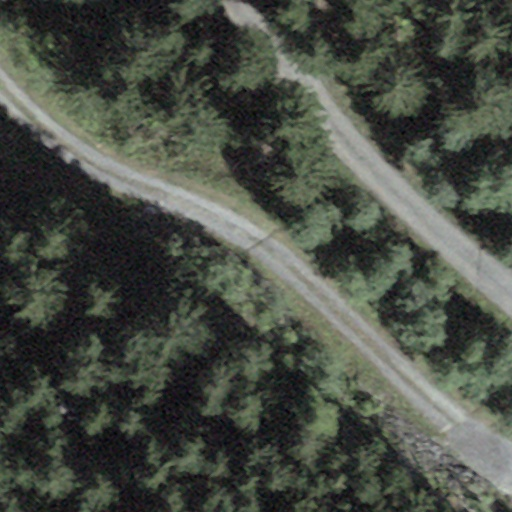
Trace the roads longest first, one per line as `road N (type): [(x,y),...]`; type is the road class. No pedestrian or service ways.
road 1 (track): [(511,461),(492,454),(249,230),(115,188),(22,124),(0,99)]
road 2 (track): [(213,0),(228,25),(511,293)]
